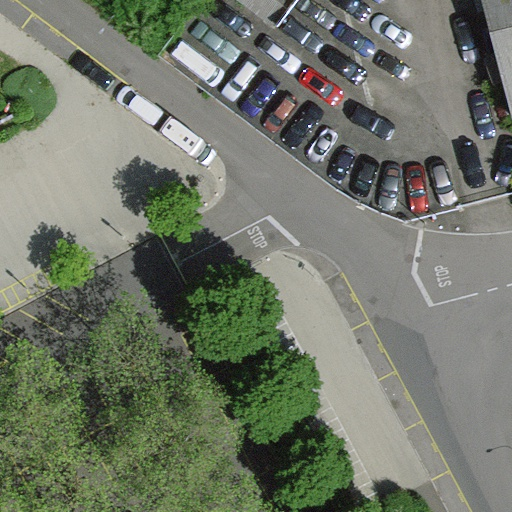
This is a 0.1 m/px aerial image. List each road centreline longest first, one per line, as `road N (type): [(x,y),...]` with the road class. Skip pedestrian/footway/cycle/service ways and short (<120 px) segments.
road 1 (residential): [(53,0),(368,251),(417,309)]
road 2 (residential): [(417,309),(511,500)]
